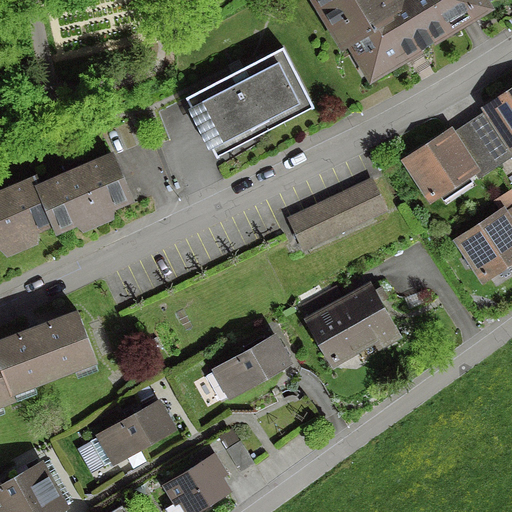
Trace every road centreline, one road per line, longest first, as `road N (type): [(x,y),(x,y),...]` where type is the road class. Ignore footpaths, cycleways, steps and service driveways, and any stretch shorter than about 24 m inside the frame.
road 1 (residential): [(0,304),(336,148),(511,49)]
road 2 (residential): [(258,511),(511,329)]
